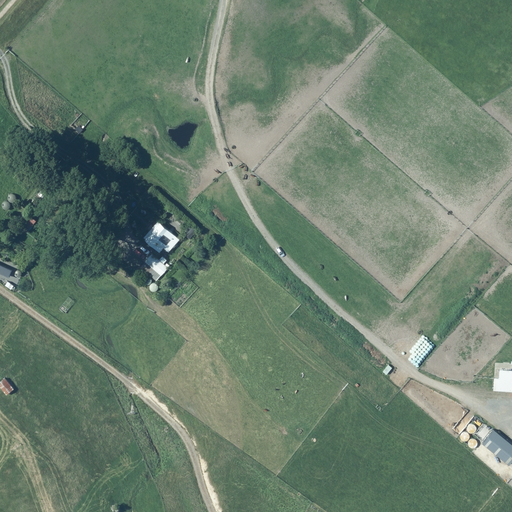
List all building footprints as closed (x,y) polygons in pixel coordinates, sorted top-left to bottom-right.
[(178,237),(156,219),(141,237),(158,251),(162,246),(167,250),(178,237)] [(135,261),(139,265),(156,280),(167,267),(163,264),(167,259),(162,254),(158,259),(147,249),(135,261)] [(510,368),(495,366),(493,388),(511,389),(511,369),(510,369),(510,368)] [(2,375),(0,376),(0,390),(3,394),(12,387),(2,375)] [(511,443),(492,427),(480,441),(507,464),(511,457),(511,443)]
